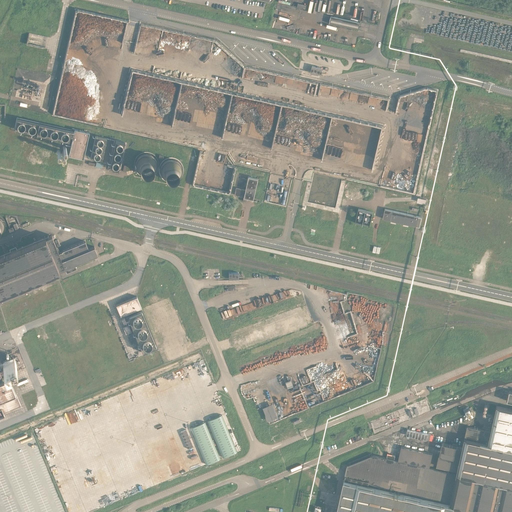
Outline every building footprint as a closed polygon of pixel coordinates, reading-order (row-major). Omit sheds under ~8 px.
[(330,16),(329,23),(358,30),(360,22),(330,16)] [(68,144),(70,145),(68,155),(83,159),(89,132),(84,131),(83,131),(72,128),(71,130),(16,118),(14,126),(14,129),(51,137),(54,138),(69,141),(68,144)] [(89,157),(100,159),(100,160),(101,161),(101,160),(106,138),(94,135),(89,157)] [(107,169),(108,169),(107,170),(108,170),(109,169),(120,171),(126,142),(114,140),(107,169)] [(157,165),(157,163),(157,161),(155,159),(154,157),(152,155),(150,154),(148,154),(147,153),(145,153),(143,154),(140,155),(139,155),(137,157),(136,159),(134,161),(134,163),(134,165),(134,168),(135,170),(136,172),(137,174),(139,175),(141,176),(143,177),(146,177),(148,177),(150,176),(152,175),(154,174),(155,172),(156,170),(157,168),(157,165)] [(183,169),(183,167),(182,164),(181,162),(179,160),(177,159),(175,158),(173,157),(170,157),(168,157),(165,158),(163,159),(161,161),(160,163),(159,165),(158,167),(158,169),(158,172),(159,174),(160,177),(162,178),(164,180),(166,181),(168,181),(170,182),(173,181),(175,181),(177,180),(179,178),(181,176),(182,174),(183,172),(183,169)] [(247,180),(245,190),(236,188),(234,195),(243,197),(242,201),(245,201),(246,198),(252,199),(257,178),(248,176),(247,180)] [(358,208),(355,222),(370,225),(372,211),(358,208)] [(384,209),(382,218),(391,220),(390,222),(396,223),(396,221),(403,223),(403,225),(408,226),(408,224),(419,227),(421,217),(384,209)] [(85,241),(84,241),(62,250),(62,251),(58,253),(51,235),(47,237),(45,238),(45,237),(19,248),(0,255),(0,298),(2,297),(0,294),(22,285),(24,290),(39,284),(37,279),(59,270),(64,267),(66,272),(76,268),(74,264),(79,261),(97,254),(94,247),(88,249),(85,241)] [(125,313),(126,313),(141,307),(136,296),(116,305),(120,316),(125,313)] [(126,313),(125,313),(141,352),(157,346),(141,307),(126,313)] [(16,363),(13,357),(2,362),(5,368),(16,363)] [(0,408),(1,408),(3,413),(21,406),(7,372),(0,374),(0,408)] [(370,423),(374,433),(430,410),(426,400),(426,399),(426,398),(369,421),(369,423),(370,423)] [(262,406),(267,420),(277,416),(273,403),(262,406)] [(511,511),(511,408),(506,407),(501,406),(499,406),(496,405),(496,406),(494,413),(494,415),(494,416),(493,417),(493,420),(492,421),(492,422),(492,423),(491,427),(490,431),(482,429),(477,428),(467,426),(467,427),(466,429),(466,430),(465,434),(465,436),(464,438),(464,440),(463,441),(463,443),(462,446),(462,447),(457,446),(456,446),(452,445),(442,443),(440,449),(440,450),(439,455),(437,462),(436,465),(436,466),(436,467),(436,469),(433,468),(432,468),(429,467),(432,453),(423,451),(401,446),(401,447),(400,448),(400,450),(399,453),(399,456),(398,459),(398,460),(394,459),(395,455),(387,453),(386,457),(373,454),(371,455),(370,456),(369,454),(368,454),(361,457),(355,459),(350,462),(348,462),(348,463),(349,464),(347,465),(347,467),(346,471),(345,476),(345,477),(344,479),(344,480),(343,485),(340,496),(340,498),(337,509),(336,511),(511,511)] [(473,415),(469,408),(464,411),(466,413),(469,418),(473,415)] [(430,434),(412,430),(407,429),(406,433),(406,435),(429,440),(430,434)] [(8,442),(0,444),(0,454),(14,454),(14,451),(16,451),(15,448),(10,448),(10,442),(8,442)]
